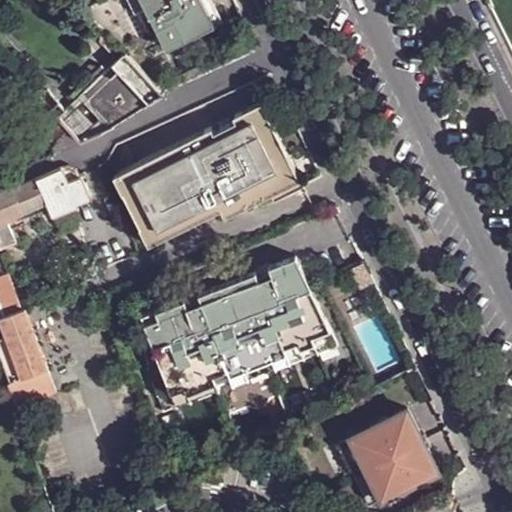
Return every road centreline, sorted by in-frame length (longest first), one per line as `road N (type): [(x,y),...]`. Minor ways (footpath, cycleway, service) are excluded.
road 1 (unknown): [(142,511),(65,313),(68,297),(347,176)]
road 2 (unclassified): [(511,510),(288,54)]
road 3 (unclassified): [(359,0),(511,305)]
road 4 (residential): [(0,185),(288,54)]
road 5 (unknown): [(338,511),(283,500),(208,511)]
road 6 (unclassified): [(511,110),(456,0)]
